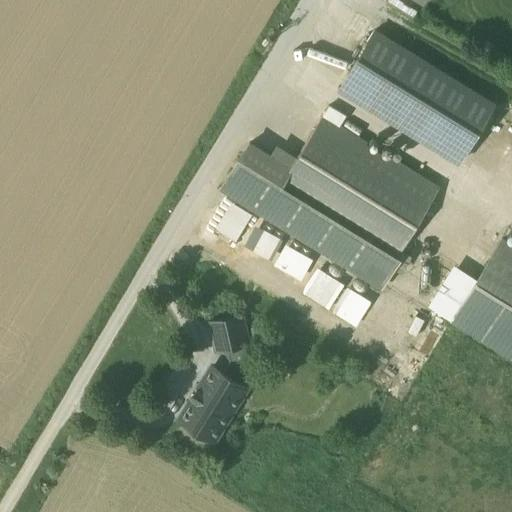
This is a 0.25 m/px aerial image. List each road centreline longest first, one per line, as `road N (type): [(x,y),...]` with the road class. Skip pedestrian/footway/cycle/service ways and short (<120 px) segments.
road 1 (unclassified): [(312,0),(7,511)]
road 2 (unknown): [(346,0),(511,114)]
